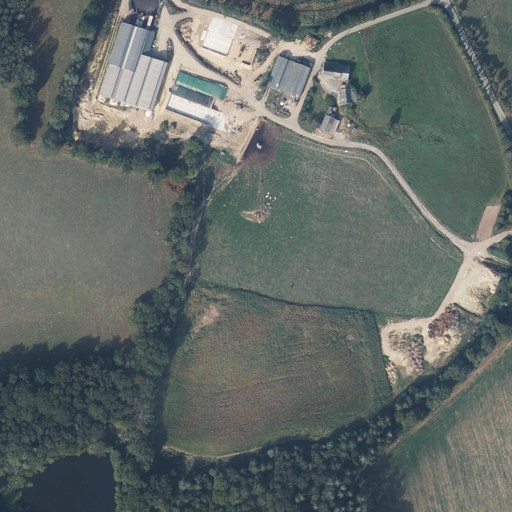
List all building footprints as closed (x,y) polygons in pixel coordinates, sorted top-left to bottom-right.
[(151,16),(143,15),(143,20),(136,19),(135,27),(150,28),(151,16)] [(202,48),(228,56),(237,25),(212,17),(202,48)] [(122,23),(109,65),(136,73),(149,31),(122,23)] [(311,49),(317,40),(307,35),(302,44),(311,49)] [(277,56),(266,85),(276,89),(287,60),(277,56)] [(276,89),(283,92),(294,96),(306,67),(298,64),(287,60),(276,89)] [(344,84),(348,84),(349,79),(347,79),(348,66),(323,62),(321,76),(344,79),(344,84)] [(179,71),(166,110),(206,123),(207,120),(210,121),(211,117),(215,118),(217,112),(210,110),(214,98),(224,101),(228,87),(179,71)] [(356,101),(355,97),(354,88),(349,88),(340,89),(339,89),(341,103),(356,101)] [(294,96),(283,92),(282,97),(293,101),(294,96)] [(328,106),(325,113),(334,115),(335,112),(336,108),(328,106)] [(327,132),(333,119),(334,115),(325,113),(319,129),(327,132)] [(333,134),(338,122),(333,119),(327,132),(333,134)]
